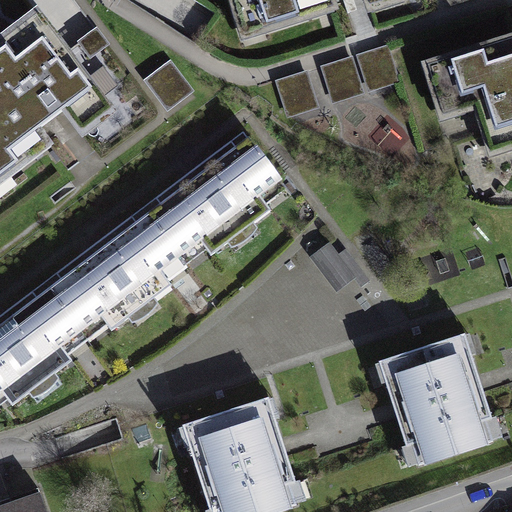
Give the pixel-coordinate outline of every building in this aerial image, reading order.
[(359,0),(365,17),(408,3),(407,0),(227,0),(241,43),(332,14),(327,0),(359,0)] [(114,111),(38,8),(0,36),(0,182),(51,145),(41,132),(64,115),(79,137),(114,111)] [(97,22),(80,36),(93,52),(110,38),(97,22)] [(438,125),(477,114),(491,160),(511,153),(511,37),(420,65),(438,125)] [(388,44),(355,55),(367,93),(400,83),(388,44)] [(145,74),(168,108),(197,89),(174,56),(145,74)] [(353,56),(320,66),(332,105),(365,95),(353,56)] [(309,70),(275,80),(287,119),(321,108),(309,70)] [(248,127),(147,203),(199,271),(299,195),(248,127)] [(147,203),(47,279),(98,347),(199,271),(147,203)] [(331,243),(311,257),(337,293),(357,278),(331,243)] [(47,279),(0,314),(0,421),(98,347),(47,279)] [(470,330),(385,355),(418,462),(502,437),(470,330)] [(273,394),(186,420),(213,511),(291,511),(307,507),(273,394)] [(47,511),(40,490),(0,503),(0,511),(47,511)]
